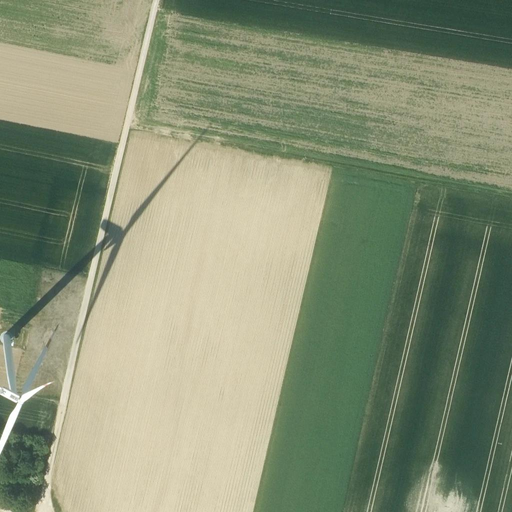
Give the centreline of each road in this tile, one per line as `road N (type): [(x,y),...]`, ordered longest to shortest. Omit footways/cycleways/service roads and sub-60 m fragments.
road 1 (track): [(156,0),(36,511)]
road 2 (track): [(127,124),(511,196)]
